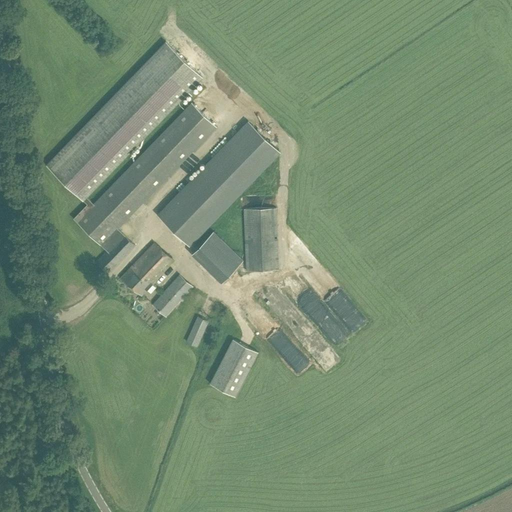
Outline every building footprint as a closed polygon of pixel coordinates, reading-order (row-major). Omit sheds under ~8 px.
[(87,197),(203,77),(170,44),(50,167),(91,207),(94,204),(87,197)] [(192,102),(94,204),(91,207),(77,221),(108,251),(125,234),(118,228),(217,126),(192,102)] [(189,245),(280,152),(249,122),(159,215),(189,245)] [(277,208),(245,209),(243,209),(246,271),(279,270),(277,208)] [(192,253),(221,282),(243,259),(214,231),(192,253)] [(111,254),(100,264),(112,276),(139,248),(125,234),(108,251),(111,254)] [(174,260),(154,242),(121,278),(142,295),(174,260)] [(166,317),(166,316),(193,286),(179,273),(152,304),(166,317)] [(197,315),(189,334),(186,341),(197,346),(208,320),(197,315)] [(260,333),(275,348),(284,339),(269,324),(260,333)] [(233,338),(210,383),(236,396),(258,352),(233,338)]
